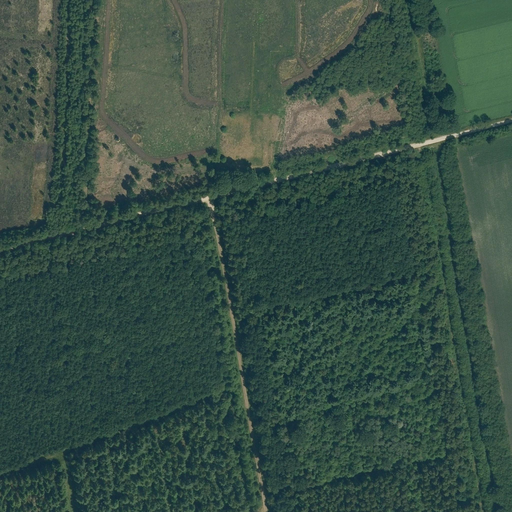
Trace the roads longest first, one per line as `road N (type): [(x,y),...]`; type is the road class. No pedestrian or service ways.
road 1 (track): [(484,511),(420,144)]
road 2 (track): [(94,0),(81,229)]
road 3 (track): [(420,144),(222,194)]
road 4 (track): [(209,197),(244,382)]
road 5 (track): [(209,197),(81,229)]
road 6 (track): [(244,382),(264,501)]
